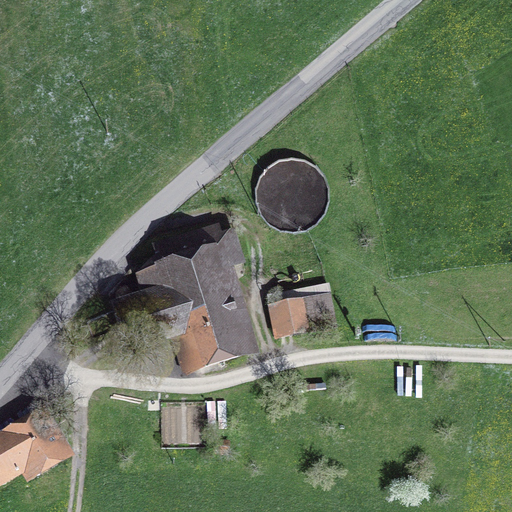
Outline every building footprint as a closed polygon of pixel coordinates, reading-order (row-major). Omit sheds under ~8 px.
[(267,222),(277,229),(289,233),(302,232),(314,227),(323,219),(330,208),(332,195),(330,183),(324,172),(315,163),(304,158),(292,157),(280,160),(269,166),(261,175),(257,187),(256,199),(259,211),(267,222)] [(149,296),(121,302),(132,344),(165,336),(165,333),(184,328),(193,362),(244,349),(225,270),(246,265),(238,233),(225,236),(222,224),(161,239),(165,253),(142,268),(149,296)] [(305,305),(273,309),(277,341),(310,337),(305,305)] [(165,439),(205,440),(206,402),(166,401),(165,439)] [(0,483),(24,470),(30,480),(63,461),(39,419),(0,441),(0,483)]
